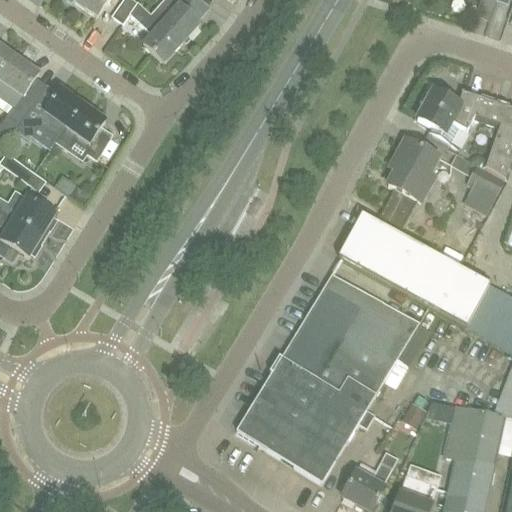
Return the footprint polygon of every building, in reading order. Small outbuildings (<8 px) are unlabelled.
[(79,0),(75,6),(97,22),(112,0),(122,0),(124,1),(125,0),(79,0)] [(181,51),(150,20),(136,7),(136,8),(125,0),(124,1),(110,22),(122,30),(128,20),(151,41),(143,50),(163,70),(181,51)] [(182,14),(193,1),(191,0),(168,0),(150,20),(181,51),(200,31),(182,14)] [(496,0),(496,1),(495,4),(507,8),(510,0),(496,0)] [(114,41),(106,53),(115,59),(124,51),(114,41)] [(0,85),(15,64),(0,53),(0,85)] [(38,79),(15,64),(0,85),(0,104),(13,113),(0,131),(0,141),(7,147),(15,135),(30,113),(19,106),(32,88),(38,79)] [(465,137),(471,126),(456,119),(460,111),(459,110),(445,103),(448,98),(429,88),(420,106),(425,109),(417,124),(429,131),(426,136),(448,148),(457,132),(465,137)] [(35,129),(57,145),(81,110),(59,95),(43,117),(32,110),(30,113),(15,135),(26,143),(35,129)] [(506,187),(511,168),(511,112),(464,96),(459,110),(460,111),(456,119),(471,126),(472,123),(495,132),(481,172),(481,174),(504,187),(506,187)] [(105,126),(81,110),(57,145),(69,152),(73,145),(86,154),(83,157),(96,166),(112,140),(100,132),(105,126)] [(397,235),(402,225),(414,204),(420,207),(434,182),(429,179),(438,163),(406,145),(391,173),(396,176),(388,190),(394,193),(377,225),(397,235)] [(0,165),(0,170),(38,197),(45,187),(5,158),(0,165)] [(462,209),(486,221),(504,187),(481,174),(455,159),(449,171),(469,182),(465,190),(470,194),(462,209)] [(8,208),(2,217),(5,219),(41,242),(46,233),(49,235),(55,226),(52,223),(54,220),(42,212),(47,204),(32,194),(26,202),(18,215),(8,208)] [(255,202),(245,220),(253,224),(263,206),(255,202)] [(511,250),(511,216),(502,247),(511,250)] [(0,242),(0,259),(12,266),(18,256),(28,262),(30,259),(33,261),(40,251),(36,249),(41,242),(5,219),(0,227),(0,230),(6,234),(1,243),(0,242)] [(488,290),(489,289),(460,273),(461,270),(460,269),(458,273),(361,219),(360,221),(363,223),(340,264),(465,332),(488,290)] [(342,288),(326,291),(237,437),(321,490),(415,333),(342,288)] [(407,428),(417,432),(426,412),(408,404),(397,430),(404,434),(407,428)] [(484,511),(503,423),(453,412),(442,461),(454,464),(443,511),(484,511)] [(384,458),(378,469),(370,486),(354,478),(341,503),(358,511),(372,511),(382,493),(381,492),(390,476),(396,464),(384,458)] [(436,493),(406,482),(399,500),(398,499),(393,511),(430,511),(431,510),(430,510),(436,493)]
